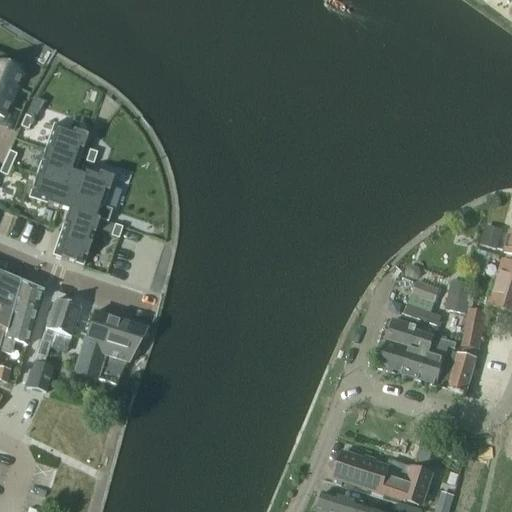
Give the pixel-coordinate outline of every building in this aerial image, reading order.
[(0,118),(3,119),(21,78),(0,69),(0,118)] [(25,118),(20,129),(27,132),(32,121),(25,118)] [(52,127),(27,201),(60,212),(60,211),(66,213),(51,258),(82,269),(98,222),(106,225),(107,223),(110,213),(106,211),(106,212),(102,211),(109,189),(108,188),(111,181),(103,178),(81,170),(78,178),(73,176),(83,147),(82,146),(85,139),(77,136),(78,135),(52,127)] [(89,152),(85,164),(92,166),(96,155),(89,152)] [(8,153),(3,164),(11,168),(16,157),(8,153)] [(3,164),(0,171),(0,175),(6,178),(11,168),(3,164)] [(114,227),(110,238),(117,241),(118,241),(121,229),(114,227)] [(503,254),(511,256),(511,233),(509,232),(503,254)] [(499,240),(484,235),(480,247),(496,251),(499,240)] [(476,275),(481,277),(487,258),(482,256),(476,275)] [(511,266),(502,263),(488,306),(511,314),(511,266)] [(408,269),(406,273),(408,277),(414,280),(418,278),(420,274),(418,270),(412,267),(408,269)] [(0,351),(17,285),(1,277),(0,278),(0,351)] [(445,312),(464,317),(471,287),(452,283),(445,312)] [(17,285),(0,351),(0,353),(9,357),(13,345),(25,348),(40,294),(17,285)] [(438,293),(415,285),(411,296),(434,304),(438,293)] [(79,311),(54,303),(36,357),(45,360),(53,335),(69,341),(79,311)] [(404,317),(425,324),(428,314),(407,307),(404,317)] [(462,348),(478,351),(485,316),(469,313),(462,348)] [(428,314),(425,324),(438,328),(441,318),(428,314)] [(145,333),(92,316),(73,375),(116,387),(122,369),(126,366),(145,333)] [(379,371),(402,378),(409,351),(415,353),(416,349),(417,348),(421,349),(425,336),(414,333),(415,329),(393,322),(386,346),(382,344),(380,346),(377,354),(379,356),(383,357),(379,371)] [(402,378),(437,388),(444,363),(442,362),(446,348),(452,350),(454,345),(425,336),(421,349),(417,348),(416,349),(415,353),(409,351),(402,378)] [(444,363),(437,388),(466,396),(476,361),(454,354),(451,365),(444,363)] [(33,364),(25,390),(44,397),(52,370),(33,364)] [(0,383),(5,385),(8,373),(0,370),(0,383)] [(335,480),(420,508),(431,477),(413,471),(408,487),(385,479),(388,472),(342,457),(335,480)] [(379,511),(323,495),(317,511),(379,511)] [(436,511),(449,511),(451,504),(440,501),(436,511)]
